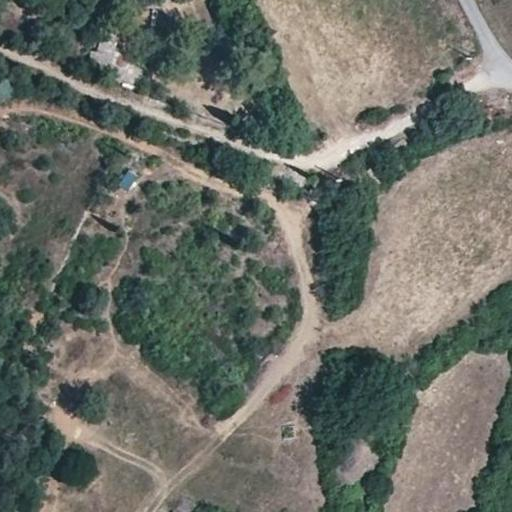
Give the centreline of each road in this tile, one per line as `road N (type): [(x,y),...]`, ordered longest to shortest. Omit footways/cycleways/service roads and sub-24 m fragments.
road 1 (track): [(502,66),(313,162),(186,126),(0,50)]
road 2 (track): [(150,511),(196,449),(287,353),(303,308),(306,259),(270,193),(270,150)]
